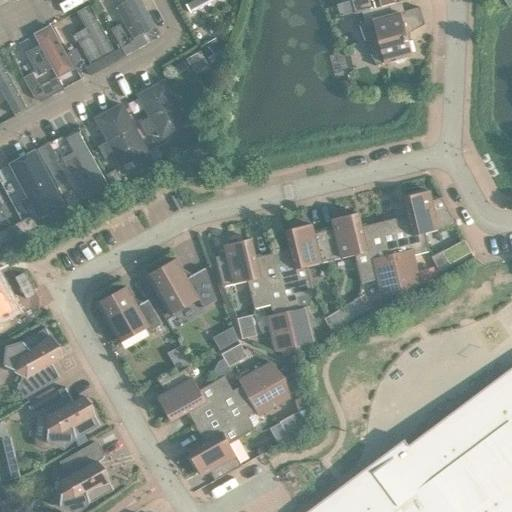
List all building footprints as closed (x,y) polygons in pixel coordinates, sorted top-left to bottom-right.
[(16,0),(0,0),(0,9),(17,1),(16,0)] [(157,31),(140,0),(125,0),(128,4),(116,11),(133,43),(157,31)] [(191,11),(216,0),(187,0),(186,1),(191,11)] [(351,0),(355,12),(347,14),(347,15),(363,11),(394,2),(393,0),(351,0)] [(370,46),(370,53),(376,64),(373,65),(374,66),(392,60),(397,63),(404,61),(406,56),(411,55),(407,39),(407,32),(423,23),(418,6),(402,11),(399,0),(394,2),(363,11),(366,21),(350,25),(351,26),(360,24),(365,40),(370,46)] [(113,50),(91,8),(78,15),(86,31),(75,36),(89,63),(113,50)] [(50,29),(33,39),(54,76),(56,74),(60,82),(75,73),(64,53),(50,29)] [(200,46),(206,58),(221,49),(215,38),(200,46)] [(85,66),(75,48),(66,53),(76,71),(85,67),(88,74),(124,54),(120,47),(85,66)] [(1,58),(0,58),(0,89),(15,117),(29,109),(1,58)] [(54,76),(38,84),(32,72),(23,77),(33,96),(39,101),(64,88),(60,82),(56,74),(54,76)] [(164,83),(137,97),(159,140),(187,125),(164,83)] [(121,106),(94,121),(120,166),(147,151),(121,106)] [(192,123),(180,130),(187,141),(199,135),(192,123)] [(108,188),(78,133),(67,139),(73,153),(62,160),(85,201),(108,188)] [(48,142),(37,148),(64,197),(72,193),(70,188),(71,188),(55,159),(57,158),(48,142)] [(157,146),(147,152),(153,162),(154,161),(163,156),(157,146)] [(36,153),(18,163),(48,217),(66,207),(36,153)] [(137,158),(142,168),(152,162),(147,153),(137,158)] [(107,175),(112,184),(120,180),(115,171),(107,175)] [(403,196),(408,217),(409,217),(413,234),(424,232),(456,225),(441,197),(434,198),(435,201),(431,202),(428,190),(403,196)] [(69,207),(78,203),(73,192),(72,193),(64,197),(63,198),(69,208),(69,207)] [(0,204),(0,238),(14,231),(11,226),(0,204)] [(330,228),(323,230),(330,260),(354,254),(353,253),(365,251),(360,229),(361,228),(357,212),(332,218),(335,231),(330,231),(330,228)] [(403,215),(378,222),(386,255),(397,252),(407,291),(420,285),(413,255),(429,251),(424,232),(413,234),(409,217),(408,217),(404,218),(403,215)] [(31,216),(22,221),(27,231),(36,226),(31,216)] [(14,231),(17,236),(27,231),(22,221),(11,226),(14,231)] [(386,255),(378,222),(364,225),(364,228),(361,228),(360,229),(365,251),(353,253),(354,254),(360,282),(377,278),(381,294),(401,294),(407,291),(397,252),(386,255)] [(285,229),(290,250),(291,250),(295,268),(306,265),(330,260),(323,230),(316,231),(317,235),(313,236),(310,223),(285,229)] [(222,286),(246,280),(246,279),(258,276),(253,259),(254,259),(249,238),(224,244),(227,256),(223,257),(222,254),(215,256),(222,286)] [(447,264),(471,251),(464,239),(441,251),(447,264)] [(258,258),(254,259),(253,259),(258,276),(246,279),(246,280),(253,308),(270,304),(272,314),(266,315),(275,351),(296,351),(314,341),(305,306),(299,307),(297,297),(313,293),(306,265),(295,268),(291,250),(290,250),(286,251),(285,249),(258,255),(258,258)] [(438,269),(447,264),(441,251),(431,256),(438,269)] [(215,300),(204,268),(204,267),(187,277),(176,258),(147,275),(168,314),(197,297),(202,307),(215,300)] [(0,313),(6,310),(4,307),(15,301),(0,274),(0,313)] [(161,323),(147,299),(136,305),(126,286),(97,303),(119,341),(147,325),(149,330),(161,323)] [(358,314),(367,309),(359,296),(350,301),(358,314)] [(349,320),(358,314),(350,301),(341,307),(349,320)] [(340,325),(349,320),(341,307),(332,312),(340,325)] [(323,318),(331,331),(340,325),(332,312),(323,318)] [(239,328),(253,324),(250,314),(236,318),(239,328)] [(241,338),(246,337),(256,335),(253,324),(239,328),(241,338)] [(219,348),(239,339),(232,325),(213,335),(219,348)] [(22,341),(6,346),(4,365),(25,374),(19,388),(23,396),(59,376),(51,361),(61,355),(46,328),(45,326),(44,327),(45,329),(22,341)] [(238,361),(247,356),(239,343),(230,349),(238,361)] [(229,367),(238,361),(230,349),(221,354),(229,367)] [(189,414),(195,426),(284,377),(270,361),(238,379),(241,385),(232,390),(224,375),(199,389),(198,390),(204,400),(188,408),(189,409),(191,413),(189,414)] [(511,511),(511,365),(408,444),(403,438),(304,511),(511,511)] [(170,420),(189,409),(188,408),(204,400),(198,390),(199,389),(186,367),(159,382),(163,389),(166,387),(168,391),(157,397),(170,420)] [(205,437),(207,441),(207,442),(222,433),(228,443),(229,443),(254,429),(246,415),(255,410),(257,415),(289,397),(284,377),(195,426),(202,439),(205,437)] [(51,442),(63,447),(76,436),(98,424),(99,426),(100,425),(84,396),(73,402),(65,387),(29,407),(34,415),(37,415),(34,437),(35,441),(37,445),(41,447),(45,447),(48,445),(51,442)] [(295,429),(305,424),(297,411),(288,416),(295,429)] [(286,434),(295,429),(288,416),(279,421),(286,434)] [(207,441),(187,452),(200,474),(211,468),(213,472),(210,473),(214,480),(241,465),(229,443),(228,443),(222,433),(207,442),(207,441)] [(98,462),(104,457),(96,442),(60,462),(68,477),(62,480),(59,504),(75,511),(76,511),(89,501),(111,489),(112,490),(113,490),(98,462)]
